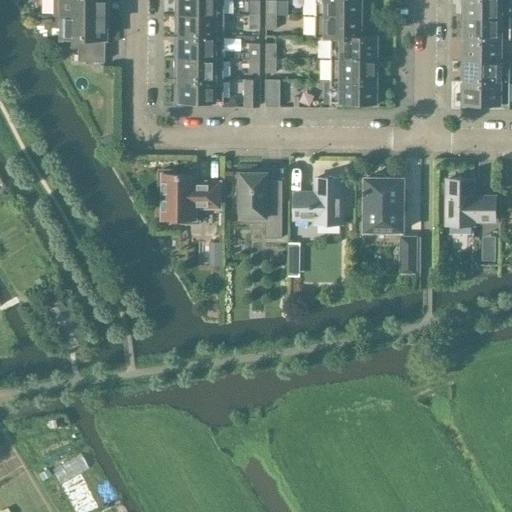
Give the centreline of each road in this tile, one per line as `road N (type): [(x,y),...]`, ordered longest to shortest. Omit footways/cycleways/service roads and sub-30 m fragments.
road 1 (residential): [(136,0),(134,111),(144,129),(163,136),(427,137)]
road 2 (residential): [(427,137),(426,0)]
